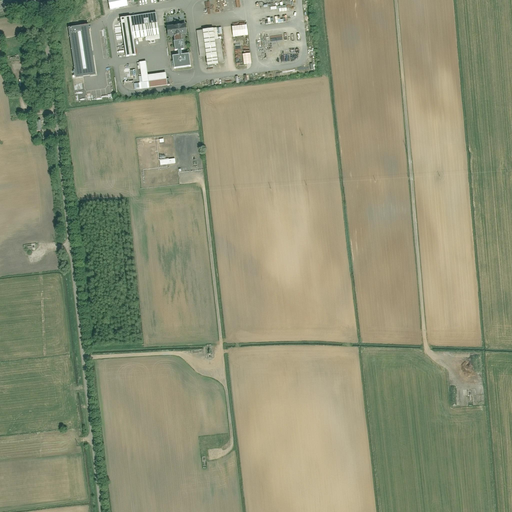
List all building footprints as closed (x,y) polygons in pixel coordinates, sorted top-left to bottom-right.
[(125,0),(106,0),(108,10),(127,6),(125,0)] [(156,12),(120,18),(126,56),(136,55),(133,38),(143,37),(144,42),(159,40),(160,39),(156,12)] [(185,24),(166,26),(168,36),(173,36),(181,35),(187,34),(185,24)] [(94,25),(73,28),(81,78),(101,75),(94,25)] [(229,26),(230,37),(247,35),(246,25),(229,26)] [(215,28),(200,30),(205,65),(223,63),(219,39),(217,39),(216,34),(215,30),(215,28)] [(168,50),(167,38),(160,39),(159,40),(161,51),(168,50)] [(180,49),(185,48),(184,40),(182,40),(174,41),(173,41),(174,50),(175,50),(180,49)] [(172,69),(191,66),(189,52),(181,53),(175,54),(170,54),(172,69)] [(251,64),(251,53),(241,54),(241,64),(251,64)] [(147,81),(148,87),(166,85),(164,72),(146,75),(144,61),(139,62),(141,82),(147,81)] [(134,80),(124,82),(124,85),(133,89),(136,89),(134,80)] [(41,121),(34,121),(35,131),(42,130),(41,121)]
